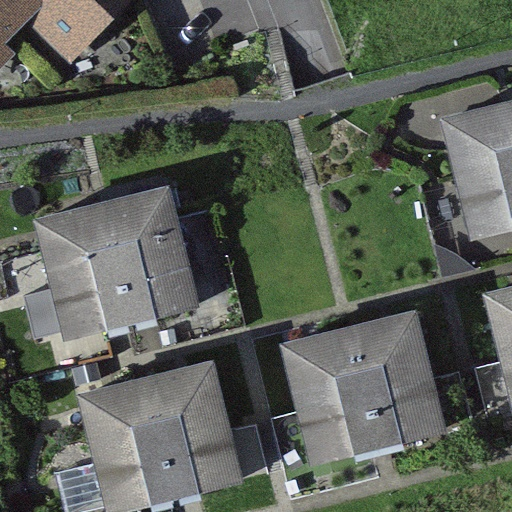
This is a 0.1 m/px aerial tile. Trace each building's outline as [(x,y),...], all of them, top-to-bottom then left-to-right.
[(0,0),(0,70),(33,38),(73,78),(152,0),(0,0)] [(511,115),(450,130),(477,250),(511,241),(511,115)] [(182,194),(45,224),(72,345),(209,315),(182,194)] [(511,296),(495,300),(511,374),(511,296)] [(427,317),(291,349),(319,467),(455,435),(427,317)] [(220,365),(86,397),(112,511),(137,511),(248,486),(220,365)]
